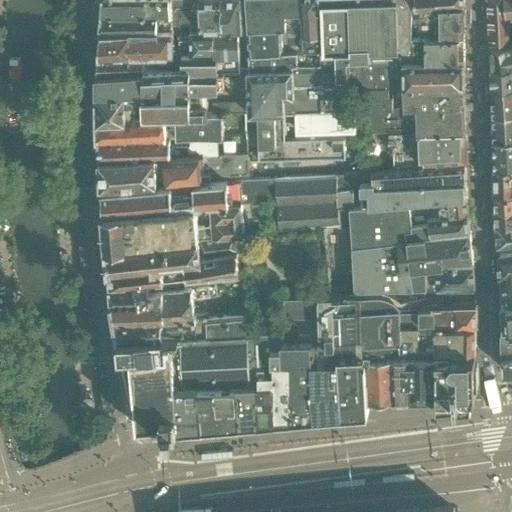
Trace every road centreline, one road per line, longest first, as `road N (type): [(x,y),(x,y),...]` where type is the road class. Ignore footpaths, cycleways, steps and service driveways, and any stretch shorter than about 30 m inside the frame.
road 1 (residential): [(127,440),(91,213),(87,0)]
road 2 (residential): [(505,410),(492,385),(477,0)]
road 3 (unclassified): [(7,481),(127,440)]
